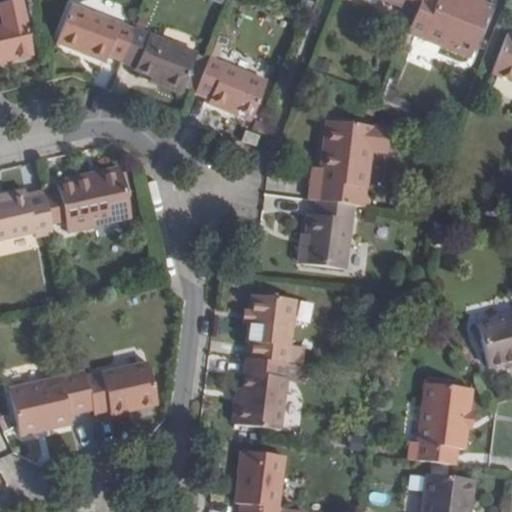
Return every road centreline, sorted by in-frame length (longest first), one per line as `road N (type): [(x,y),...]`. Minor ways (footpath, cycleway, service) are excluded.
road 1 (residential): [(0,145),(123,124),(156,157),(194,299),(171,456)]
road 2 (residential): [(171,456),(38,471),(15,466)]
